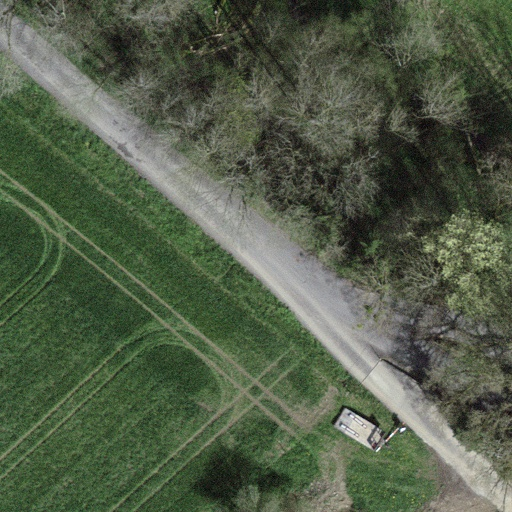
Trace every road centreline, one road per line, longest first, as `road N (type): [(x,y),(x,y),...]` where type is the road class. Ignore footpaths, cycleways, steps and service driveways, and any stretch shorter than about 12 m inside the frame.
road 1 (unclassified): [(0,18),(325,293),(511,414)]
road 2 (track): [(260,240),(355,356),(511,495)]
road 3 (track): [(325,293),(511,352)]
